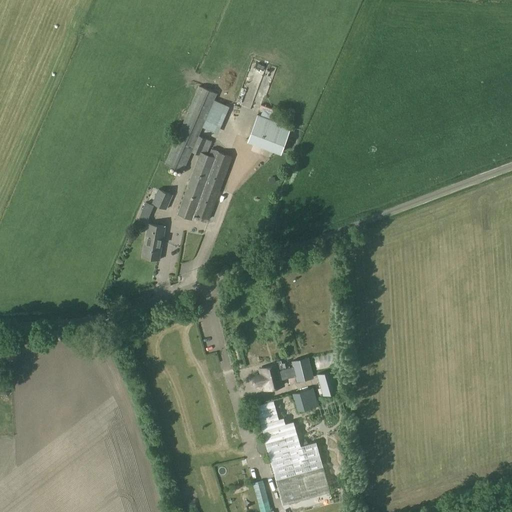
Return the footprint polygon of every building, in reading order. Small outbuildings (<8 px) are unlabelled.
[(239,93),(247,96),(262,58),(250,53),(238,82),(243,84),(239,93)] [(261,62),(252,92),(260,94),(269,64),(261,62)] [(199,86),(165,164),(183,172),(192,152),(199,136),(200,132),(211,109),(217,93),(199,86)] [(227,104),(220,115),(227,119),(234,108),(227,104)] [(258,115),(246,144),(282,156),(291,128),(258,115)] [(199,136),(192,152),(199,155),(200,152),(207,155),(212,141),(199,136)] [(200,152),(199,155),(177,214),(192,219),(194,214),(209,219),(232,157),(218,152),(218,151),(212,149),(209,155),(207,155),(200,152)] [(158,189),(152,203),(167,209),(173,195),(158,189)] [(148,224),(143,256),(160,259),(165,226),(148,224)] [(313,377),(309,356),(293,360),(298,381),(313,377)] [(281,360),(277,362),(277,365),(280,374),(291,371),(289,362),(282,363),(281,360)] [(262,375),(254,377),(256,386),(264,384),(266,390),(282,386),(280,374),(277,365),(261,369),(262,375)] [(334,370),(317,374),(324,396),(340,391),(334,370)] [(308,390),(292,395),(297,412),(313,408),(308,390)] [(283,511),(308,511),(333,505),(333,504),(327,484),(327,483),(316,443),(300,447),(294,423),(285,426),(283,419),(278,420),(273,402),(255,407),(283,511)] [(320,413),(308,415),(310,425),(322,423),(320,413)] [(249,477),(257,507),(267,504),(259,474),(249,477)]
